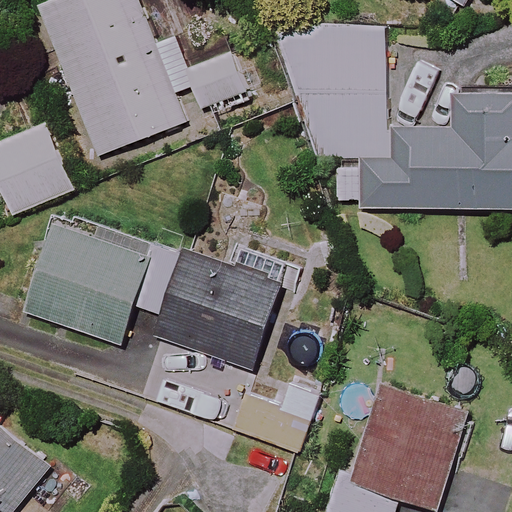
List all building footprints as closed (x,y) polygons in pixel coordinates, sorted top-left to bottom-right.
[(99,158),(190,123),(179,95),(197,88),(208,116),(251,99),(233,54),(190,71),(178,38),(157,46),(139,0),(59,0),(41,7),(99,158)] [(472,0),(453,0),(467,8),(472,0)] [(385,29),(270,28),(319,156),(353,156),(353,208),(511,208),(511,93),(461,93),(461,128),(384,128),(385,29)] [(80,189),(51,122),(0,144),(0,180),(16,217),(80,189)] [(165,315),(170,317),(189,255),(184,254),(155,245),(58,215),(27,314),(125,345),(137,306),(165,315)] [(328,390),(256,367),(282,284),(189,255),(170,317),(143,403),(236,431),(308,454),(328,390)] [(326,511),(398,511),(404,497),(441,510),(473,417),(386,387),(356,477),(340,472),(326,511)] [(0,511),(14,511),(51,468),(0,426),(0,511)]
